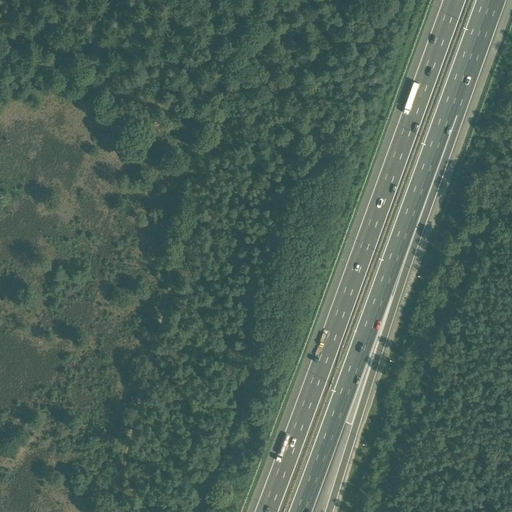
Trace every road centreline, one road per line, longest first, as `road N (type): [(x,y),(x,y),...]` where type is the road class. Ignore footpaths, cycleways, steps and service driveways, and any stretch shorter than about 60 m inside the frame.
road 1 (motorway): [(455,0),(266,511)]
road 2 (motorway): [(387,273),(490,0)]
road 3 (motorway): [(299,511),(387,273)]
road 4 (motorway): [(329,511),(387,273)]
road 5 (track): [(221,120),(0,50)]
road 6 (track): [(271,0),(218,130)]
